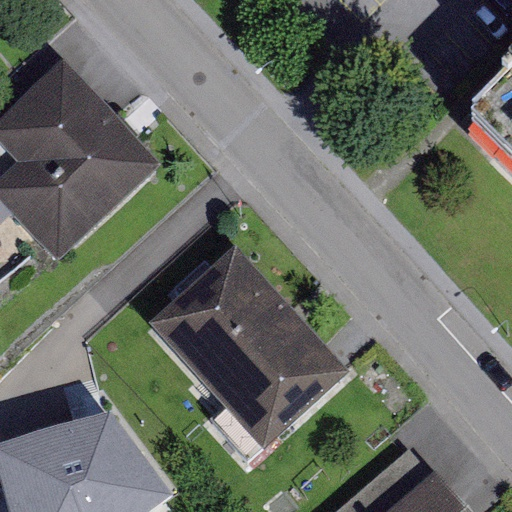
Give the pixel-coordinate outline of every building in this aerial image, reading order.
[(0,208),(51,255),(146,150),(40,54),(0,97),(0,142),(14,155),(0,170),(0,208)] [(511,66),(457,119),(511,177),(511,66)] [(337,370),(230,246),(135,328),(243,452),(337,370)] [(103,414),(0,444),(0,479),(9,511),(153,511),(172,497),(103,414)] [(459,511),(422,466),(365,511),(459,511)]
